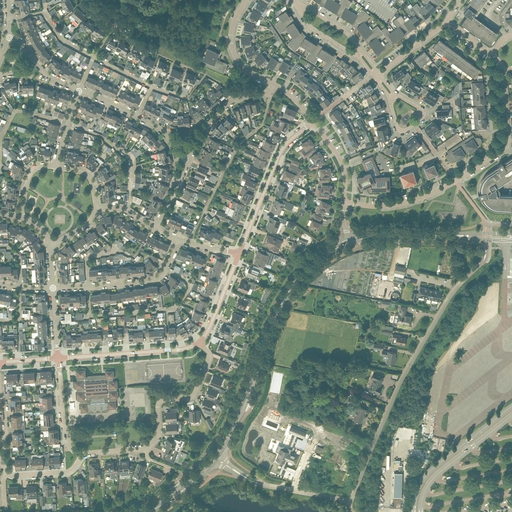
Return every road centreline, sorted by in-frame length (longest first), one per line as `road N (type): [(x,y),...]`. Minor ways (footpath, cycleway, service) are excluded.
road 1 (unclassified): [(350,501),(401,378),(461,281)]
road 2 (secondary): [(349,242),(286,293),(229,431)]
road 3 (residential): [(238,254),(278,155),(312,121)]
road 4 (residential): [(178,239),(154,279),(52,288)]
road 5 (residential): [(199,342),(209,355),(193,395),(159,401),(158,434),(145,448)]
road 6 (residential): [(58,358),(199,342)]
road 7 (residential): [(455,181),(507,143),(502,69)]
road 8 (residential): [(187,160),(156,126),(79,89)]
road 9 (residential): [(187,160),(221,109),(275,85)]
